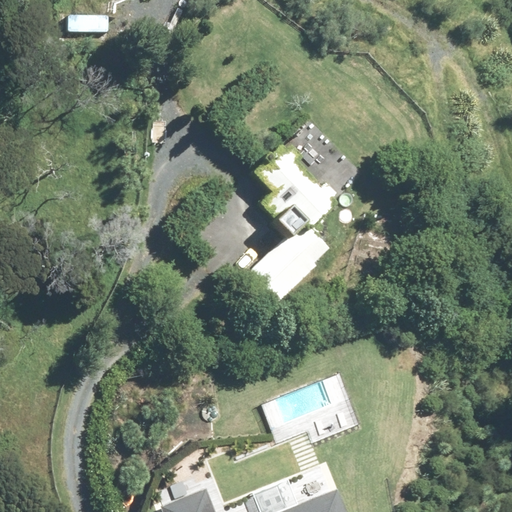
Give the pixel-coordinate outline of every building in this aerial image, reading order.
[(259,53),(231,69),(242,87),(269,71),(259,53)] [(282,163),(278,166),(332,221),(344,209),(338,203),(343,198),(332,187),(327,192),(303,167),(308,162),(297,151),(292,155),(288,151),(279,160),(282,163)] [(276,164),(262,177),(280,196),(268,207),(285,224),(284,225),(293,235),(246,280),(275,310),(319,268),(317,265),(333,250),(316,233),(330,220),(276,164)] [(377,400),(352,420),(369,442),(394,422),(377,400)] [(218,511),(210,489),(158,510),(158,511),(350,511),(342,489),(284,511),(218,511)]
